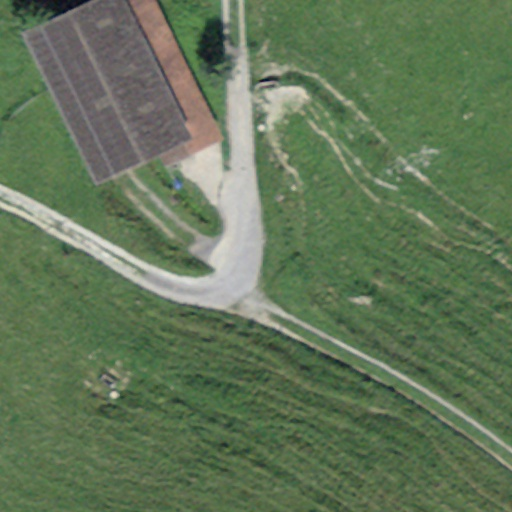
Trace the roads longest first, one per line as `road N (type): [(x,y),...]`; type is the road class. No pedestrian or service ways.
road 1 (track): [(0,197),(176,293),(220,295),(234,287),(243,251),(232,0)]
road 2 (track): [(511,460),(427,401),(273,319),(234,287)]
